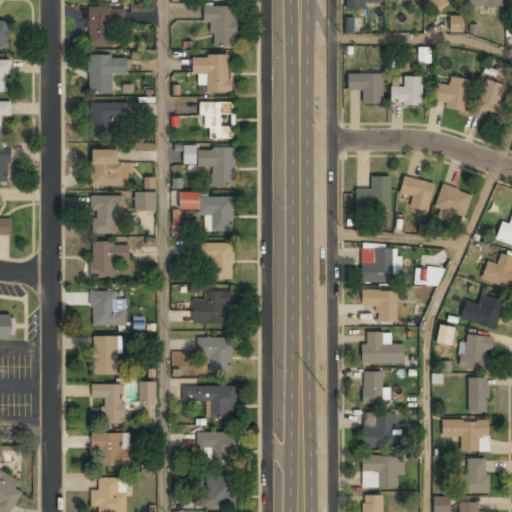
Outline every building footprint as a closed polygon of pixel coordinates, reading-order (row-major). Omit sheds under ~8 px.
[(380,0),(345,0),(346,8),(365,8),(365,3),(380,3),(380,0)] [(204,23),(212,23),(212,46),(235,47),(236,7),(204,6),(204,23)] [(113,26),(125,26),(124,7),(89,8),(89,49),(113,48),(113,26)] [(354,17),(344,17),(344,34),(354,34),(354,17)] [(463,32),(463,17),(450,17),(451,33),(463,32)] [(0,44),(6,46),(12,23),(0,20),(0,44)] [(431,48),(417,47),(417,63),(430,64),(431,48)] [(230,55),(192,56),(193,74),(206,74),(207,92),(230,92),(230,55)] [(89,56),(88,92),(113,92),(113,74),(127,74),(127,56),(89,56)] [(10,60),(0,60),(0,92),(10,92),(10,60)] [(348,91),(362,91),(362,104),(383,104),(383,74),(348,74),(348,91)] [(403,87),(391,87),(391,104),(422,104),(422,77),(403,77),(403,87)] [(433,105),(466,109),(469,79),(450,77),(449,86),(435,84),(433,105)] [(508,87),(487,79),(474,113),(496,121),(508,87)] [(0,138),(1,116),(11,116),(11,102),(0,102),(0,138)] [(200,128),(209,128),(209,139),(233,139),(233,102),(200,102),(200,128)] [(90,137),(112,137),(112,120),(126,120),(126,103),(90,103),(90,137)] [(183,164),(197,164),(196,145),(183,145),(183,164)] [(10,149),(0,149),(0,181),(10,181),(10,149)] [(198,167),(211,167),(211,186),(235,186),(235,149),(198,149),(198,167)] [(129,164),(118,164),(118,150),(91,150),(91,186),(129,186),(129,164)] [(389,175),(370,175),(370,187),(356,187),(356,207),(389,207),(389,175)] [(434,183),(404,176),(400,194),(411,196),(409,207),(428,211),(434,183)] [(155,177),(144,177),(144,188),(155,188),(155,177)] [(473,195),(444,184),(434,209),(463,220),(473,195)] [(134,192),(134,210),(155,210),(155,192),(134,192)] [(182,195),(181,211),(206,211),(206,231),(233,232),(234,196),(182,195)] [(123,214),(123,196),(92,196),(92,235),(117,235),(117,214),(123,214)] [(511,245),(511,214),(510,222),(501,220),(497,242),(511,245)] [(0,234),(11,234),(11,217),(0,217),(0,234)] [(115,279),(115,261),(128,261),(128,243),(92,243),(92,279),(115,279)] [(210,279),(233,279),(233,243),(202,243),(202,261),(210,261),(210,279)] [(393,283),(393,248),(362,248),(362,283),(393,283)] [(511,284),(511,255),(499,255),(499,261),(485,261),(485,284),(511,284)] [(426,285),(441,286),(441,267),(427,267),(426,285)] [(125,300),(116,300),(116,291),(91,291),(91,326),(125,326),(125,300)] [(397,322),(397,291),(362,291),(362,307),(377,307),(377,322),(397,322)] [(231,292),(205,292),(205,300),(192,300),(192,324),(231,324),(231,292)] [(479,304),(466,300),(460,319),(496,330),(504,302),(481,295),(479,304)] [(0,338),(12,338),(12,314),(0,314),(0,338)] [(404,345),(390,345),(390,332),(363,333),(363,364),(405,364),(404,345)] [(118,336),(93,336),(93,375),(118,375),(118,336)] [(461,367),(489,369),(491,337),(462,336),(461,367)] [(233,373),(233,338),(197,338),(197,357),(208,357),(208,373),(233,373)] [(383,403),(383,372),(363,372),(363,403),(383,403)] [(488,412),(488,378),(469,378),(469,412),(488,412)] [(153,404),(153,383),(141,384),(142,404),(153,404)] [(123,385),(92,385),(92,398),(104,398),(104,424),(123,424),(123,385)] [(236,410),(236,386),(182,387),(182,403),(206,402),(206,419),(230,419),(230,410),(236,410)] [(395,413),(363,413),(363,447),(395,447),(395,413)] [(488,420),(442,420),(442,437),(461,437),(461,450),(488,450),(488,420)] [(91,451),(101,452),(101,466),(129,467),(129,434),(92,433),(91,451)] [(197,433),(197,449),(207,449),(207,465),(236,465),(236,433),(197,433)] [(362,456),(362,488),(399,488),(399,456),(362,456)] [(468,459),(468,475),(460,475),(460,494),(488,494),(488,459),(468,459)] [(0,511),(12,511),(21,492),(15,489),(19,480),(0,471),(0,511)] [(236,476),(203,476),(203,507),(236,507),(236,476)] [(99,511),(126,511),(126,478),(98,478),(98,489),(90,489),(90,507),(99,507),(99,511)] [(362,511),(383,511),(383,495),(363,495),(362,511)] [(450,511),(450,497),(434,496),(434,511),(450,511)] [(460,502),(460,511),(479,511),(479,502),(460,502)]
